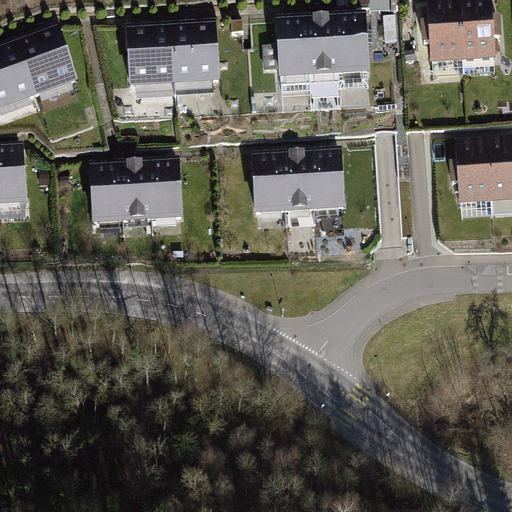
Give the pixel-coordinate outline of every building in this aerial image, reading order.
[(465,65),(496,63),(494,47),(504,46),(502,25),(493,25),(492,6),(461,8),(465,65)] [(433,50),(434,67),(465,65),(461,8),(430,10),(432,29),(423,30),(424,51),(433,50)] [(340,83),(369,81),(366,21),(337,22),(340,83)] [(338,83),(339,83),(336,22),(307,24),(310,84),(312,84),(312,104),(339,102),(338,83)] [(281,85),(310,84),(307,24),(278,25),(279,48),(265,49),(263,50),(264,72),(267,74),(281,73),(281,85)] [(244,26),(233,27),(233,39),(244,38),(244,26)] [(217,29),(174,31),(177,90),(221,88),(217,29)] [(174,31),(131,34),(134,93),(177,90),(174,31)] [(41,102),(81,87),(60,32),(20,47),(41,102)] [(0,117),(0,118),(41,102),(19,47),(0,54),(0,117)] [(436,69),(437,83),(467,81),(467,68),(436,69)] [(494,207),(511,205),(511,148),(490,150),(494,207)] [(462,192),(464,209),(494,207),(490,149),(459,152),(461,171),(452,172),(453,193),(462,192)] [(29,211),(30,211),(27,151),(0,152),(0,199),(1,212),(1,222),(30,220),(29,211)] [(315,218),(344,217),(341,157),(312,158),(315,218)] [(286,220),(315,218),(312,158),(283,159),(286,220)] [(257,221),(286,220),(283,159),(254,161),(257,221)] [(156,226),(185,225),(182,165),(153,166),(156,226)] [(127,228),(156,226),(153,166),(124,168),(127,228)] [(98,229),(127,228),(124,168),(95,169),(98,229)]
